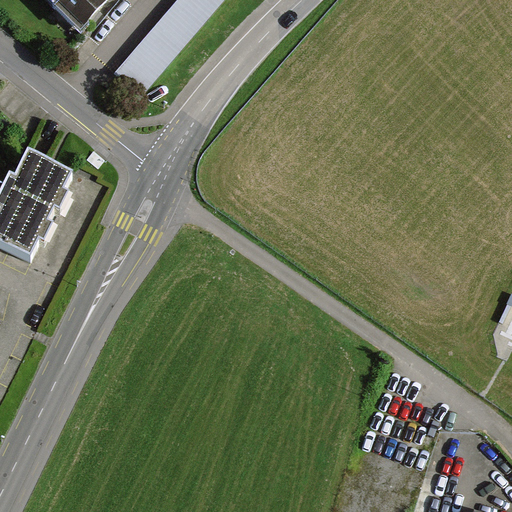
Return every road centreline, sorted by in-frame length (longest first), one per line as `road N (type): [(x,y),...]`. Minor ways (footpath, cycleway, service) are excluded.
road 1 (residential): [(476,408),(185,205),(161,175)]
road 2 (tertiary): [(0,503),(161,175)]
road 3 (tertiary): [(161,175),(229,74),(300,0)]
road 4 (residential): [(161,175),(0,43)]
